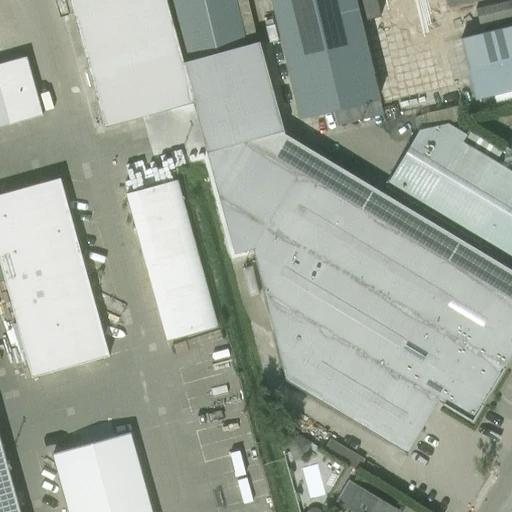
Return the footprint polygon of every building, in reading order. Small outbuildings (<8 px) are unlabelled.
[(68,0),(104,127),(193,103),(164,0),(68,0)] [(247,50),(235,0),(172,0),(188,64),(247,50)] [(361,25),(381,20),(376,0),(271,0),(300,119),(379,99),(361,25)] [(431,0),(415,0),(420,14),(434,10),(431,0)] [(483,0),(445,0),(448,8),(483,0)] [(511,26),(460,38),(475,100),(511,91),(511,26)] [(0,64),(0,92),(9,125),(42,116),(26,57),(0,64)] [(417,131),(387,182),(511,256),(511,173),(462,143),(466,136),(447,125),(417,131)] [(471,422),(503,369),(511,353),(511,302),(297,173),(252,248),(264,297),(316,328),(284,381),(406,454),(437,401),(471,422)] [(108,357),(59,178),(0,194),(0,267),(30,378),(108,357)] [(216,326),(177,179),(126,193),(166,339),(216,326)] [(151,511),(130,433),(52,454),(68,511),(151,511)] [(305,453),(299,440),(285,447),(292,460),(305,453)] [(0,511),(17,511),(0,450),(0,511)] [(398,511),(399,511),(348,480),(335,502),(351,511),(398,511)]
